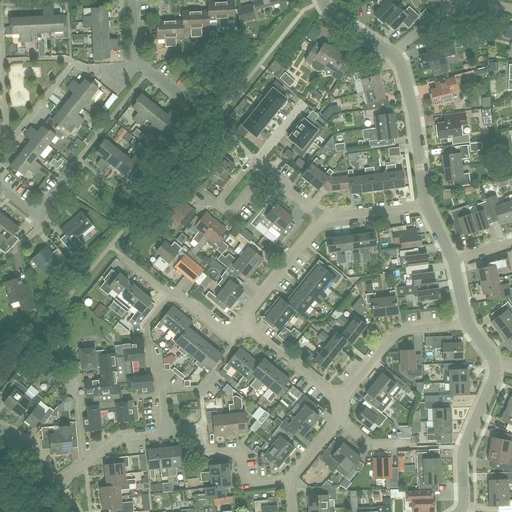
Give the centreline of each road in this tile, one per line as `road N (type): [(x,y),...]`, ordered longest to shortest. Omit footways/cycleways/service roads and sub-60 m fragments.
road 1 (residential): [(36,216),(148,73)]
road 2 (residential): [(139,65),(98,71),(73,64),(6,141)]
road 3 (residential): [(288,480),(244,484),(240,454),(202,452),(199,429),(166,432)]
road 4 (residential): [(339,402),(393,336),(468,322)]
road 5 (residential): [(426,205),(408,94),(392,55)]
road 6 (residential): [(458,511),(464,448),(494,363)]
road 7 (residential): [(511,9),(450,8),(392,55)]
road 8 (residential): [(240,321),(323,219)]
road 9 (residential): [(339,402),(240,321)]
